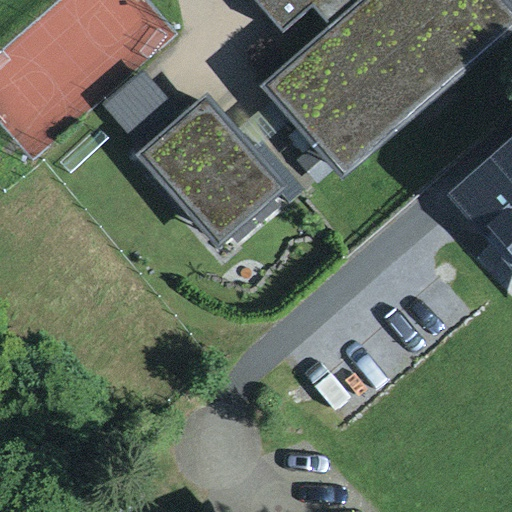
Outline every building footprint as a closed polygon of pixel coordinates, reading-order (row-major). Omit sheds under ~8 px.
[(153,0),(49,0),(0,52),(0,109),(46,154),(174,20),(153,0)] [(332,30),(268,86),(335,163),(508,14),(495,0),(252,0),(282,34),(312,8),(332,30)] [(106,105),(138,143),(174,112),(142,74),(106,105)] [(144,154),(210,231),(270,180),(203,102),(144,154)] [(511,165),(475,198),(511,239),(511,165)]
